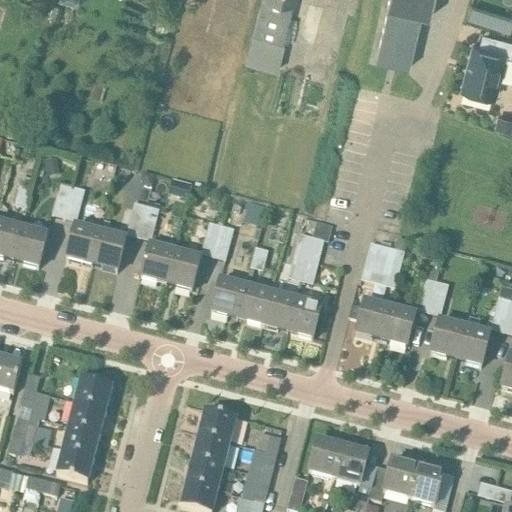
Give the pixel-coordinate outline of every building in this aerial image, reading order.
[(59,0),(59,4),(77,9),(79,0),(59,0)] [(261,0),(245,65),(277,73),(293,6),(294,0),(261,0)] [(389,0),(380,42),(376,62),(409,69),(421,16),(430,18),(433,0),(389,0)] [(153,18),(151,22),(143,20),(141,28),(149,30),(148,32),(163,37),(168,22),(153,18)] [(462,90),(494,98),(505,57),(511,58),(511,41),(502,39),(498,54),(473,47),(462,90)] [(511,120),(497,117),(494,130),(511,134),(511,128),(511,120)] [(56,160),(43,163),(47,179),(60,176),(56,160)] [(142,174),(140,182),(144,188),(151,190),(154,177),(142,174)] [(172,182),(168,197),(187,202),(191,187),(172,182)] [(72,191),(60,187),(52,219),(64,222),(72,191)] [(32,192),(18,189),(13,210),(27,212),(32,192)] [(84,194),(72,191),(64,222),(76,225),(84,194)] [(147,210),(134,207),(126,238),(138,241),(147,210)] [(159,213),(147,210),(138,241),(151,245),(159,213)] [(100,236),(91,269),(117,275),(126,242),(107,237),(110,225),(104,224),(101,236),(100,236)] [(0,225),(0,261),(13,265),(22,232),(0,225)] [(329,242),(332,229),(316,225),(313,238),(329,242)] [(201,258),(213,261),(221,230),(209,226),(201,258)] [(74,229),(71,243),(66,262),(91,269),(100,236),(74,229)] [(221,230),(213,261),(225,264),(234,233),(221,230)] [(22,232),(13,265),(39,271),(47,238),(22,232)] [(296,250),(320,256),(324,244),(299,238),(296,250)] [(370,246),(361,283),(395,292),(404,255),(370,246)] [(140,282),(166,288),(175,255),(149,248),(140,282)] [(425,249),(422,260),(430,262),(432,251),(425,249)] [(320,256),(296,250),(293,262),(305,265),(300,285),(313,288),(320,256)] [(250,271),(263,274),(268,255),(255,251),(250,271)] [(192,295),(197,276),(200,262),(175,255),(166,288),(192,295)] [(288,282),(293,283),(300,285),(305,265),(293,262),(288,282)] [(237,323),(245,290),(220,283),(211,316),(237,323)] [(415,314),(428,317),(436,286),(423,283),(415,314)] [(448,289),(436,286),(428,317),(440,319),(448,289)] [(245,290),(237,323),(262,330),(270,297),(245,290)] [(270,297),(262,330),(287,336),(296,303),(270,297)] [(490,333),(503,336),(511,305),(498,302),(490,333)] [(296,303),(287,336),(313,343),(321,310),(296,303)] [(348,321),(359,323),(355,337),(381,344),(389,311),(364,304),(362,311),(352,308),(348,321)] [(511,305),(503,336),(511,338),(511,305)] [(389,311),(381,344),(406,351),(415,318),(389,311)] [(439,323),(435,338),(430,357),(456,364),(464,330),(439,323)] [(464,330),(456,364),(481,370),(490,337),(464,330)] [(511,394),(511,359),(509,359),(500,392),(511,394)] [(21,366),(0,360),(0,394),(13,397),(21,366)] [(29,377),(25,393),(35,396),(39,380),(29,377)] [(75,406),(106,414),(112,390),(81,382),(75,406)] [(25,393),(19,417),(29,419),(32,409),(44,412),(47,400),(35,397),(35,396),(25,393)] [(68,430),(100,438),(106,414),(75,406),(68,430)] [(230,446),(236,422),(205,414),(199,438),(230,446)] [(39,422),(29,419),(19,417),(13,441),(23,444),(32,447),(39,422)] [(62,454),(94,462),(100,438),(68,430),(62,454)] [(258,453),(278,458),(282,442),(259,437),(255,453),(258,454),(258,453)] [(192,462),(224,470),(230,446),(199,438),(192,462)] [(13,441),(8,457),(19,460),(23,444),(13,441)] [(308,476),(334,483),(343,450),(317,443),(308,476)] [(368,457),(343,450),(334,483),(359,490),(357,499),(369,502),(377,471),(365,468),(368,457)] [(252,477),(271,482),(278,458),(258,453),(258,454),(252,477)] [(94,462),(62,454),(56,478),(87,486),(94,462)] [(220,485),(224,470),(192,462),(186,486),(217,494),(231,497),(233,488),(220,485)] [(383,496),(409,503),(417,469),(392,463),(389,474),(377,471),(369,502),(381,505),(383,496)] [(417,469),(409,503),(434,510),(443,476),(417,469)] [(0,472),(0,485),(9,488),(12,476),(0,472)] [(245,488),(242,500),(265,506),(271,482),(252,477),(249,490),(245,488)] [(26,492),(41,496),(45,484),(28,480),(28,481),(20,479),(17,495),(24,497),(26,492)] [(286,511),(299,511),(307,485),(294,482),(286,511)] [(60,488),(45,484),(41,496),(57,500),(60,488)] [(212,511),(217,494),(186,486),(180,510),(186,511),(212,511)] [(511,494),(480,486),(477,499),(508,507),(511,494)] [(60,494),(56,511),(71,511),(74,496),(60,494)] [(238,500),(235,511),(263,511),(265,506),(242,500),(238,500)]
